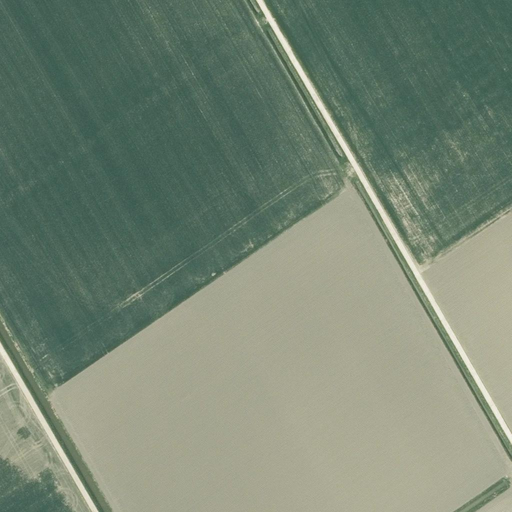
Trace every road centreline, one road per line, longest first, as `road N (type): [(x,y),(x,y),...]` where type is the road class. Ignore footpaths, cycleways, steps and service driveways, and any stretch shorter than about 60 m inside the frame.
road 1 (track): [(511,440),(258,0)]
road 2 (track): [(94,511),(0,348)]
